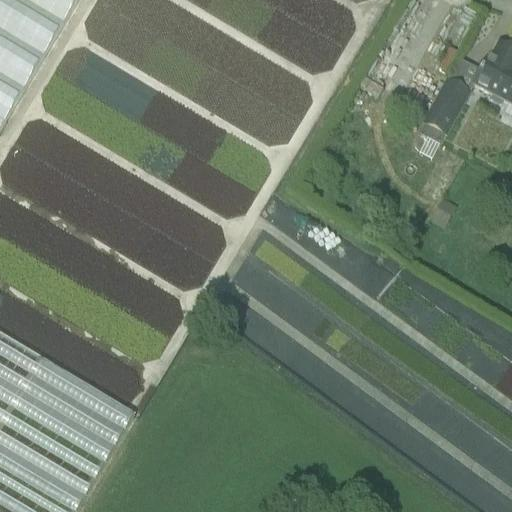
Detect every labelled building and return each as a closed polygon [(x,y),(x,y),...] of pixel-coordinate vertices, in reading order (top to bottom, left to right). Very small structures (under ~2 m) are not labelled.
[(0,0),(0,511),(79,511),(134,420),(0,340),(0,131),(79,0),(0,0)] [(511,108),(511,73),(511,71),(511,55),(497,47),(489,62),(488,61),(473,88),(511,108)] [(455,80),(465,59),(456,55),(446,76),(455,80)] [(444,140),(448,133),(469,97),(445,84),(421,126),(444,140)] [(373,133),(372,149),(382,150),(383,133),(373,133)] [(441,203),(429,224),(443,232),(455,211),(441,203)]
